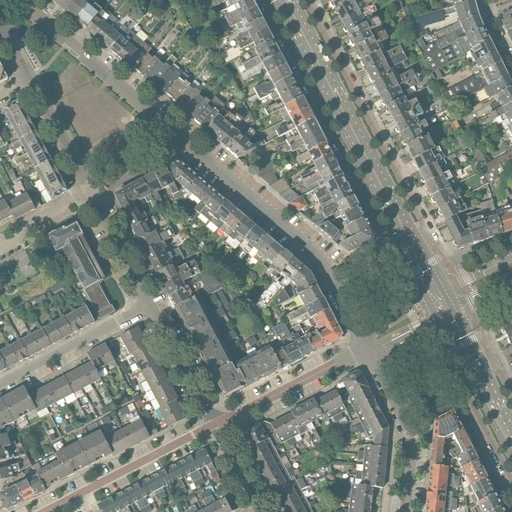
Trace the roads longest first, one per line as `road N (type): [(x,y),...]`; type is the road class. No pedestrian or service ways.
road 1 (residential): [(263,0),(392,250),(406,249)]
road 2 (secondary): [(426,257),(291,0)]
road 3 (residential): [(426,257),(433,245),(306,0)]
road 4 (secondary): [(277,0),(406,249)]
road 5 (residential): [(366,347),(316,252),(186,145)]
road 6 (residential): [(186,145),(17,0)]
road 7 (residential): [(404,511),(412,440),(366,347)]
road 8 (residential): [(214,425),(366,347)]
road 9 (residential): [(0,384),(150,304)]
road 10 (residential): [(79,493),(214,425)]
road 11 (residential): [(214,425),(150,304)]
road 12 (residential): [(30,79),(92,193)]
road 13 (residential): [(466,371),(459,385),(511,485)]
road 14 (residential): [(150,304),(92,193)]
